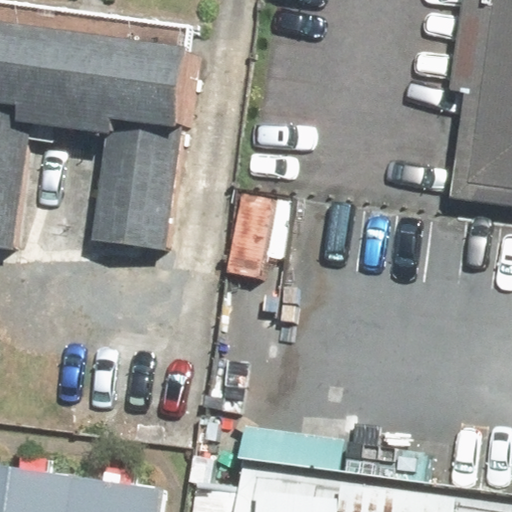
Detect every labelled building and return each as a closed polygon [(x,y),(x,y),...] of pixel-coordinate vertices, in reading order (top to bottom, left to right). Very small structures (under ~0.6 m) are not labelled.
[(511,0),(481,0),(454,217),(511,224),(511,0)] [(195,51),(0,26),(0,256),(20,259),(35,144),(99,152),(86,250),(168,261),(195,51)] [(284,199),(236,195),(230,264),(278,269),(284,199)] [(177,289),(114,281),(108,331),(170,340),(177,289)] [(199,412),(129,404),(125,444),(195,452),(199,412)] [(151,511),(154,493),(0,472),(0,511),(151,511)] [(417,511),(215,486),(211,511),(417,511)]
